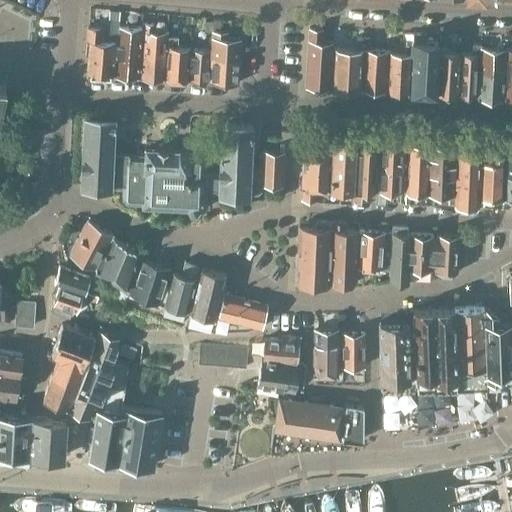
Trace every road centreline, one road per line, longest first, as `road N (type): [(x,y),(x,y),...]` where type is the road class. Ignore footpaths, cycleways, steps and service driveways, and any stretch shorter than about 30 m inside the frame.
road 1 (unclassified): [(372,458),(298,461),(213,488),(0,475)]
road 2 (residential): [(182,244),(294,208),(511,220)]
road 3 (residential): [(511,115),(264,103)]
road 4 (residential): [(260,333),(145,336),(41,313)]
road 5 (residential): [(264,103),(57,93)]
road 6 (residential): [(182,244),(283,296),(371,294)]
road 7 (residential): [(318,0),(511,13)]
road 8 (residential): [(372,458),(371,294)]
road 9 (residential): [(371,294),(453,284),(511,254)]
road 10 (unclassified): [(511,432),(493,444),(372,458)]
road 11 (residential): [(182,244),(52,190)]
